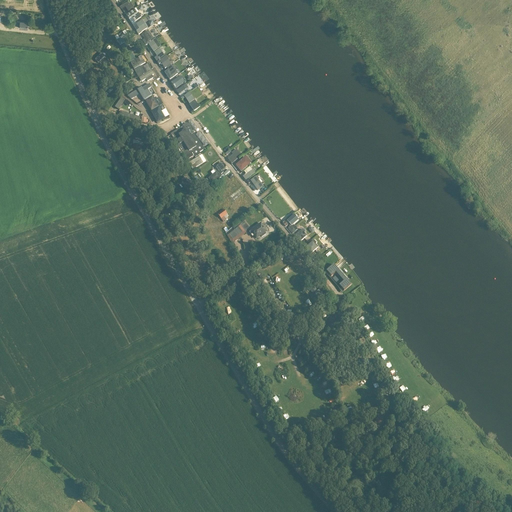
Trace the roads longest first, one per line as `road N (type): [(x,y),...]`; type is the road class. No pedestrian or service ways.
road 1 (tertiary): [(336,511),(282,448),(197,305)]
road 2 (tertiary): [(197,305),(91,111)]
road 3 (residential): [(291,238),(189,114)]
road 4 (residential): [(112,0),(189,114)]
road 5 (residential): [(367,351),(335,289),(291,238)]
road 6 (track): [(275,362),(291,357),(300,341),(254,264)]
